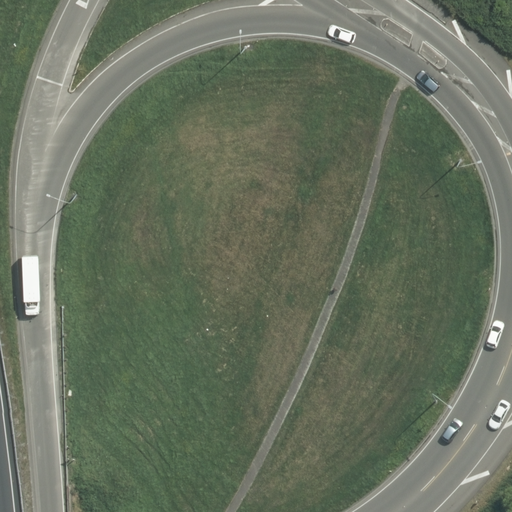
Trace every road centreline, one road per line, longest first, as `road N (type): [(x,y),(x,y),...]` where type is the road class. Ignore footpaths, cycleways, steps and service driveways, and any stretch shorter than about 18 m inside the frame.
road 1 (motorway): [(387,25),(318,16),(235,23),(172,51),(34,167)]
road 2 (motorway): [(34,167),(50,511)]
road 3 (secondary): [(511,349),(468,441),(398,511)]
road 4 (secondary): [(387,25),(459,75),(511,159)]
road 5 (motorway): [(85,0),(51,80),(34,167)]
